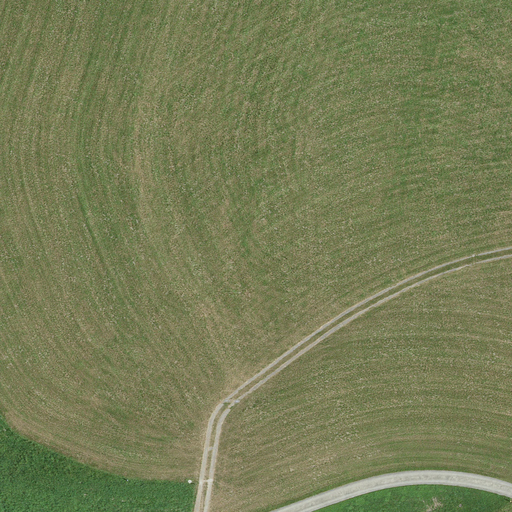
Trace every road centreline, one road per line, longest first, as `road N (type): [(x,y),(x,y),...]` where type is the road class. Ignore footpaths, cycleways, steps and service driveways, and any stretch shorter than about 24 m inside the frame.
road 1 (track): [(200,511),(214,426),(225,406),(366,305),(453,266),(511,252)]
road 2 (track): [(511,491),(404,478),(291,511)]
